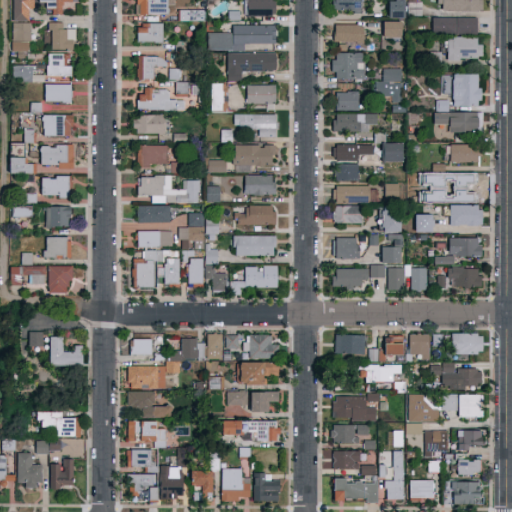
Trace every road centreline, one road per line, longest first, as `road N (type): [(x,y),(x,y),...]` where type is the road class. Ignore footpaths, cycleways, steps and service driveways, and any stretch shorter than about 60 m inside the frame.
road 1 (residential): [(305,511),(307,0)]
road 2 (residential): [(505,511),(506,0)]
road 3 (residential): [(106,511),(105,0)]
road 4 (residential): [(106,314),(511,314)]
